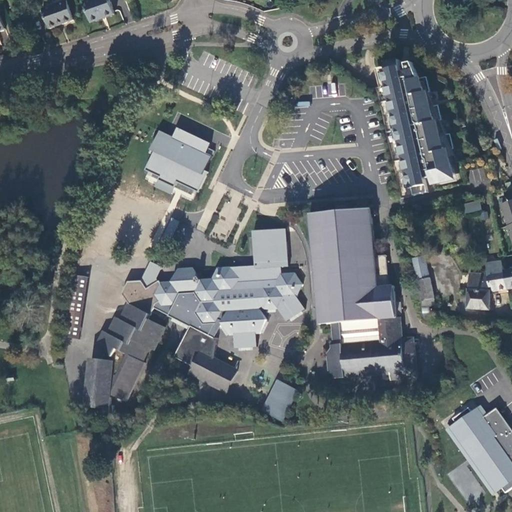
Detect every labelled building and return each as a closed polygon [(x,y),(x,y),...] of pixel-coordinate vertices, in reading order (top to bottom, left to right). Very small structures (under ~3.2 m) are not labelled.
[(107,0),(92,0),(84,3),(91,23),(113,15),(107,0)] [(66,2),(41,11),(48,31),(73,22),(66,2)] [(385,67),(386,71),(379,72),(382,87),(389,85),(396,115),(393,115),(400,145),(402,145),(408,174),(406,174),(409,189),(412,189),(413,196),(427,193),(425,180),(430,178),(432,185),(440,183),(451,180),(449,171),(452,170),(450,164),(454,163),(454,160),(455,159),(451,150),(453,149),(449,134),(443,135),(442,132),(443,131),(439,121),(441,121),(438,105),(431,107),(430,103),(431,103),(428,93),(429,92),(426,77),(417,79),(412,63),(405,64),(406,66),(400,67),(399,60),(384,63),(385,67)] [(385,67),(374,69),(378,88),(382,87),(379,72),(386,71),(385,67)] [(206,152),(210,142),(175,127),(172,136),(158,130),(142,169),(147,171),(143,181),(172,193),(174,187),(197,197),(207,171),(205,170),(211,154),(206,152)] [(484,167),(468,170),(471,186),(487,183),(484,167)] [(440,183),(441,185),(457,181),(454,169),(452,170),(449,171),(451,180),(440,183)] [(511,201),(502,205),(509,227),(511,225),(511,201)] [(480,202),(464,205),(466,214),(482,210),(480,202)] [(311,214),(319,323),(331,323),(332,344),(330,344),(330,347),(326,352),(328,370),(333,375),(333,378),(387,374),(388,379),(415,377),(412,345),(411,341),(411,337),(401,337),(399,318),(395,317),(392,287),(377,287),(371,210),(311,214)] [(171,239),(178,221),(170,218),(163,236),(171,239)] [(379,275),(387,274),(385,254),(377,255),(379,275)] [(428,302),(435,301),(420,256),(408,259),(422,299),(426,298),(428,302)] [(494,265),(495,272),(504,271),(502,260),(487,260),(487,265),(494,265)] [(487,265),(488,273),(470,273),(468,309),(490,310),(492,292),(511,288),(509,272),(504,271),(495,272),(494,265),(487,265)] [(104,331),(95,348),(108,354),(90,359),(84,405),(107,408),(109,397),(107,396),(109,393),(123,401),(144,362),(142,361),(149,348),(153,350),(165,328),(149,319),(156,304),(159,301),(163,305),(176,304),(181,293),(182,294),(194,294),(194,292),(201,301),(195,312),(204,324),(214,323),(208,334),(190,325),(173,356),(190,365),(187,372),(223,392),(230,368),(209,357),(215,337),(214,336),(220,323),(231,335),(258,334),(265,319),(259,309),(262,307),(264,309),(278,308),(282,297),(275,286),(263,287),(261,291),(256,288),(257,287),(253,281),(245,281),(244,277),(237,277),(231,267),(217,268),(212,278),(200,279),(192,266),(179,267),(171,281),(159,282),(157,280),(146,287),(141,280),(128,281),(122,292),(129,302),(121,319),(116,317),(108,333),(104,331)] [(63,335),(78,338),(87,275),(73,273),(63,335)] [(282,420),(298,388),(278,378),(262,409),(282,420)] [(454,417),(459,425),(454,429),(495,487),(500,483),(506,491),(511,486),(511,426),(497,406),(484,415),(480,410),(475,414),(469,405),(454,417)]
